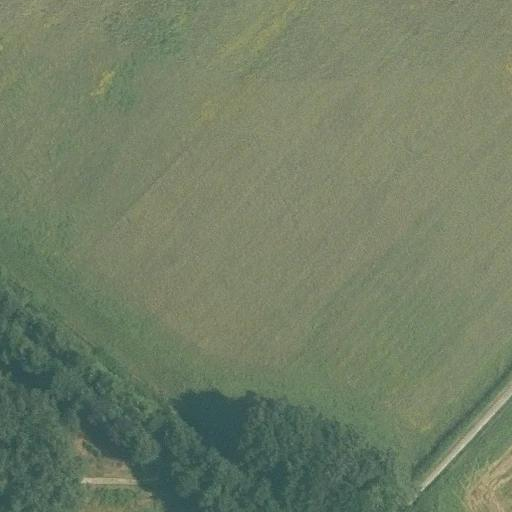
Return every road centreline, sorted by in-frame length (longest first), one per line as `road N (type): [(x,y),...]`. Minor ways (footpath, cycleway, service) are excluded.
road 1 (track): [(0,489),(211,483),(253,487),(298,511)]
road 2 (track): [(0,336),(192,483)]
road 3 (unclassified): [(397,511),(511,389)]
